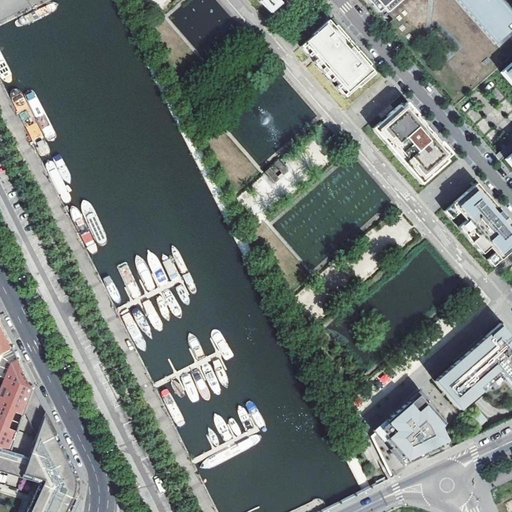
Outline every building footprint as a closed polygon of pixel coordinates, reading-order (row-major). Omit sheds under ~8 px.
[(275,0),(269,5),(264,0),(258,0),(269,11),(279,2),(277,0),(275,0)] [(365,0),(379,14),(384,10),(388,14),(402,0),(455,0),(494,44),(511,27),(511,24),(509,22),(511,18),(511,15),(498,0),(365,0)] [(350,42),(338,28),(335,30),(330,24),(305,46),(314,57),(316,59),(318,62),(336,82),(340,87),(350,97),(375,75),(370,69),(372,67),(360,53),(358,55),(348,44),(350,42)] [(360,53),(350,42),(348,44),(358,55),(360,53)] [(314,57),(305,46),(302,49),(311,60),(314,57)] [(511,59),(499,71),(511,86),(511,151),(504,158),(511,167),(511,59)] [(336,82),(318,62),(315,64),(334,85),(336,82)] [(350,97),(340,87),(338,89),(347,100),(350,97)] [(410,99),(408,100),(419,113),(420,112),(410,99)] [(381,124),(378,127),(423,178),(427,176),(436,167),(451,154),(453,152),(442,140),(441,141),(433,131),(434,130),(427,122),(425,125),(416,115),(419,113),(408,100),(407,101),(406,102),(391,115),(381,124)] [(404,100),(389,113),(391,115),(406,102),(404,100)] [(423,118),(419,113),(416,115),(425,125),(427,122),(423,118)] [(428,178),(427,176),(423,178),(378,127),(381,124),(379,121),(372,129),(419,182),(420,185),(428,178)] [(455,151),(444,138),(442,140),(453,152),(455,151)] [(451,154),(436,167),(438,170),(453,156),(451,154)] [(274,161),(268,165),(279,177),(284,173),(274,161)] [(274,181),(264,169),(259,173),(269,185),(274,181)] [(475,183),(472,186),(495,213),(499,211),(493,204),(475,183)] [(472,186),(453,202),(460,210),(467,218),(458,227),(465,236),(471,230),(477,237),(471,242),(478,251),(488,242),(495,250),(502,258),(511,249),(511,225),(499,211),(495,213),(472,186)] [(460,210),(453,202),(443,211),(450,219),(460,210)] [(471,230),(465,236),(471,242),(477,237),(471,230)] [(502,258),(495,250),(485,259),(492,266),(502,258)] [(434,381),(459,410),(480,391),(477,387),(498,369),(511,385),(511,337),(500,323),(434,381)] [(0,354),(12,349),(0,324),(0,449),(10,453),(32,389),(19,362),(10,366),(4,382),(0,392),(0,354)] [(15,354),(12,349),(0,354),(0,380),(4,382),(10,366),(19,362),(15,354)] [(0,449),(0,471),(38,483),(25,511),(68,511),(75,499),(77,492),(78,486),(77,479),(74,473),(32,389),(10,453),(0,449)] [(418,394),(379,430),(386,437),(384,439),(402,460),(405,459),(423,443),(431,452),(441,447),(440,444),(446,441),(440,427),(444,423),(418,394)] [(479,411),(471,419),(479,427),(487,420),(479,411)] [(386,437),(379,430),(370,437),(390,477),(450,449),(446,441),(440,444),(441,447),(431,452),(423,443),(405,459),(402,460),(384,439),(386,437)]
